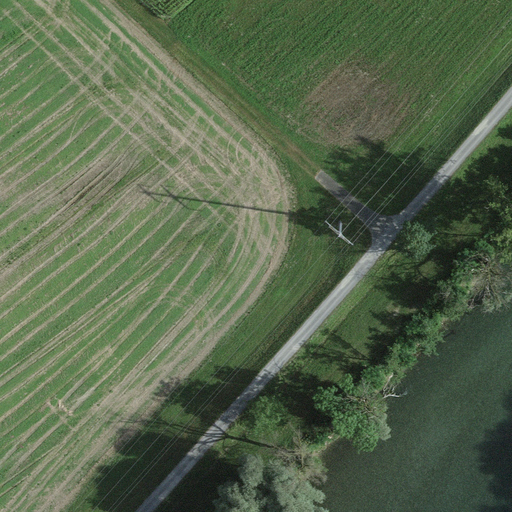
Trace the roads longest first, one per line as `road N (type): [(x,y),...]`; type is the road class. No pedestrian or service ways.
road 1 (track): [(511,94),(141,511)]
road 2 (unknown): [(240,511),(422,293),(386,235)]
road 3 (track): [(131,0),(386,235)]
